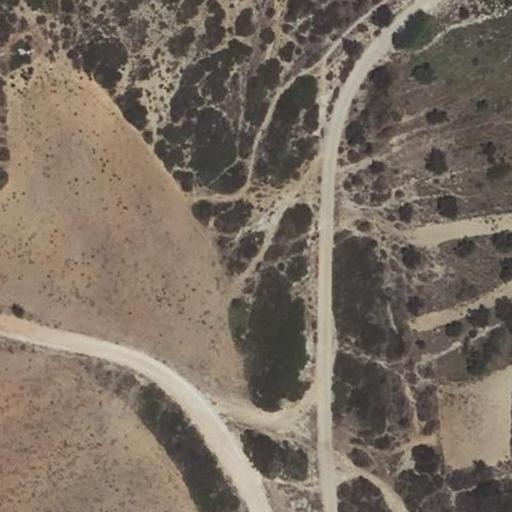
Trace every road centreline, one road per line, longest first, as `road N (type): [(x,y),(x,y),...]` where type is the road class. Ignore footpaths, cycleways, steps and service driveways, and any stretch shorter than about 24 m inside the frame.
road 1 (track): [(332,511),(329,163),(345,90),(371,46),(425,0)]
road 2 (track): [(254,511),(199,409),(138,356),(0,324)]
